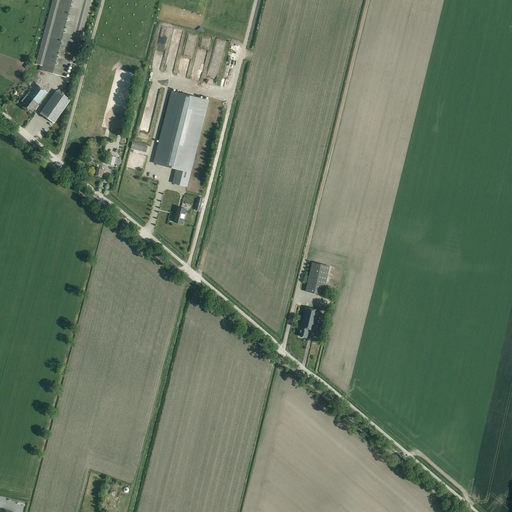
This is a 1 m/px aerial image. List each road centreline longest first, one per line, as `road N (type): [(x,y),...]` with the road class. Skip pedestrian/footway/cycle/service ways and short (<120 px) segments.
road 1 (tertiary): [(462,511),(0,121)]
road 2 (track): [(280,357),(366,0)]
road 3 (track): [(187,279),(255,0)]
